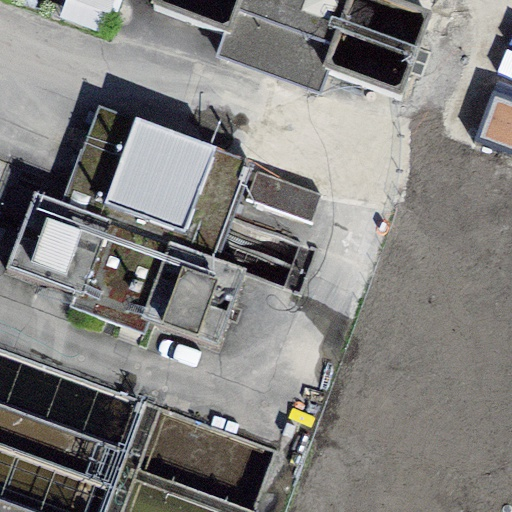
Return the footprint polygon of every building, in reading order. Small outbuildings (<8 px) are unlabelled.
[(70,0),(106,13),(111,0),(70,0)] [(430,21),(372,0),(156,0),(153,10),(227,37),(219,58),(319,95),(327,74),(400,101),(430,21)] [(216,264),(252,167),(99,110),(64,207),(35,196),(7,272),(77,297),(72,309),(122,328),(126,316),(218,350),(245,274),(216,264)] [(246,201),(312,225),(322,197),(257,173),(246,201)] [(105,511),(129,438),(0,397),(0,491),(67,511),(105,511)]
